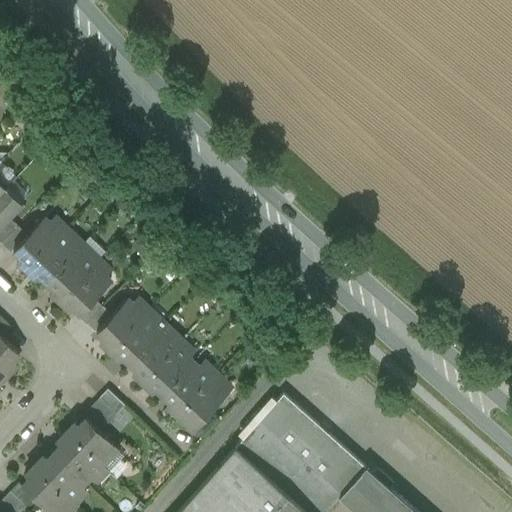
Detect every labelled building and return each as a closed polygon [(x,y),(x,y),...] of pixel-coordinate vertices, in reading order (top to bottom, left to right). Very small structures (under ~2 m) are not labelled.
[(0,226),(10,216),(23,203),(6,187),(0,193),(0,226)] [(0,240),(2,242),(18,224),(10,216),(0,226),(0,240)] [(26,267),(60,232),(44,216),(27,233),(13,247),(24,258),(21,262),(26,267)] [(13,247),(27,233),(18,224),(2,242),(10,250),(13,247)] [(47,279),(77,248),(60,232),(26,267),(32,273),(35,269),(47,279)] [(59,299),(94,263),(77,248),(47,279),(58,290),(54,294),(59,299)] [(94,296),(110,279),(94,263),(59,299),(65,304),(68,300),(80,311),(94,296)] [(86,322),(103,305),(94,296),(80,311),(77,314),(86,322)] [(109,349),(144,313),(127,297),(111,313),(96,329),(107,340),(104,343),(109,349)] [(96,329),(111,313),(103,305),(86,322),(95,330),(96,329)] [(129,361),(160,329),(144,313),(109,349),(115,354),(118,350),(129,361)] [(0,331),(3,334),(12,325),(0,314),(0,331)] [(142,380),(177,345),(160,329),(129,361),(140,371),(137,375),(142,380)] [(3,334),(0,331),(0,365),(10,375),(14,370),(9,365),(22,352),(3,334)] [(162,392),(193,360),(177,345),(142,380),(148,386),(151,382),(162,392)] [(175,412),(209,376),(193,360),(162,392),(173,403),(170,407),(175,412)] [(10,375),(0,365),(0,375),(5,380),(10,375)] [(209,410),(226,392),(209,376),(175,412),(192,428),(193,427),(209,410)] [(108,387),(99,396),(117,412),(125,404),(108,387)] [(376,475),(283,393),(234,445),(310,511),(418,511),(385,482),(388,478),(380,471),(376,475)] [(99,396),(91,404),(109,421),(117,412),(99,396)] [(109,421),(91,404),(83,413),(86,416),(100,429),(109,421)] [(218,418),(209,410),(193,427),(201,435),(218,418)] [(100,429),(86,416),(79,423),(75,419),(66,429),(101,463),(117,446),(100,429)] [(101,463),(66,429),(57,439),(60,443),(54,449),(85,479),(101,463)] [(310,511),(234,445),(176,511),(310,511)] [(85,479),(54,449),(47,456),(44,453),(34,462),(69,496),(85,479)] [(69,496),(34,462),(25,472),(29,476),(22,483),(36,497),(42,502),(40,505),(47,511),(58,511),(72,498),(69,496)] [(10,489),(28,505),(36,497),(22,483),(19,480),(10,489)] [(2,497),(17,511),(21,511),(28,505),(10,489),(2,497)] [(0,511),(17,511),(2,497),(0,499),(0,511)]
